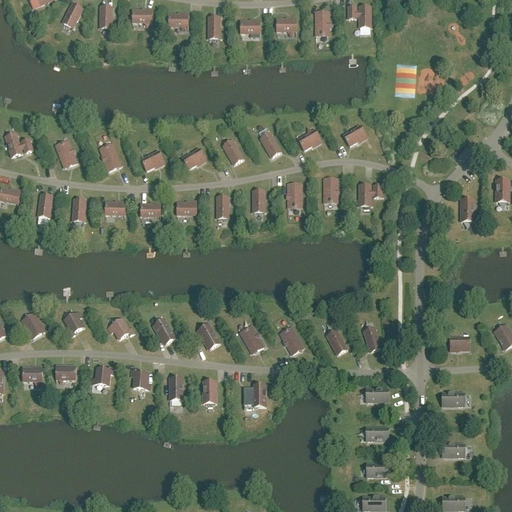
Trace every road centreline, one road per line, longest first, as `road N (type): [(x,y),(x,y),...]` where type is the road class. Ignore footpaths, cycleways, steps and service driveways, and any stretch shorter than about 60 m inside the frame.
road 1 (residential): [(439,196),(357,162),(143,190),(0,172)]
road 2 (residential): [(420,370),(249,370),(82,353),(0,358)]
road 3 (residential): [(420,370),(421,240),(439,196)]
road 4 (residential): [(414,511),(420,370)]
road 5 (residential): [(312,0),(184,0)]
